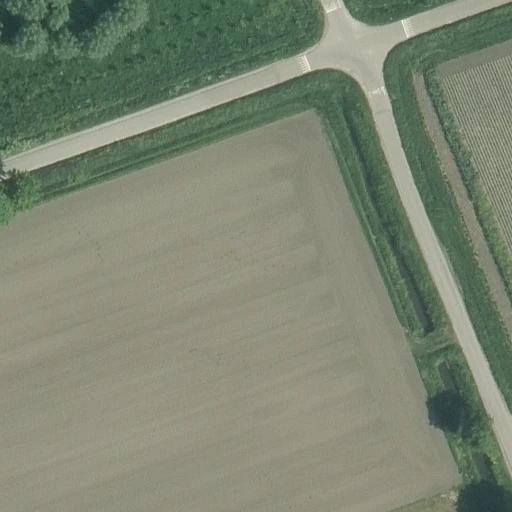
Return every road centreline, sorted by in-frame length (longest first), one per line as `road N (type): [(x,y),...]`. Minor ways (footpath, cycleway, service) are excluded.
road 1 (unclassified): [(511,446),(353,45)]
road 2 (tertiary): [(0,173),(353,45)]
road 3 (tertiary): [(483,0),(353,45)]
